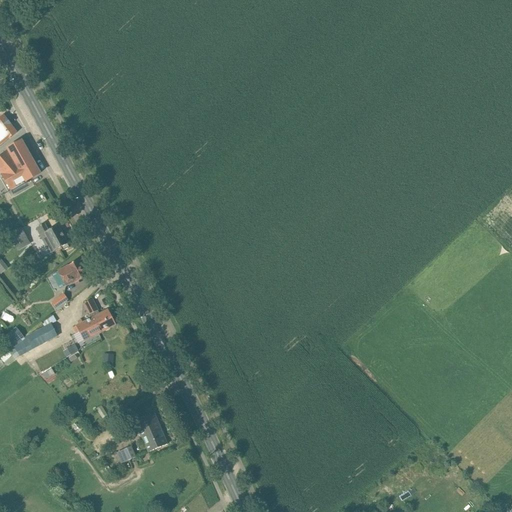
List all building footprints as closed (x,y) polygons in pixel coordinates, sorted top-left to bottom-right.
[(4,114),(0,117),(0,146),(17,133),(4,114)] [(41,174),(22,141),(7,149),(8,150),(0,156),(0,173),(1,174),(2,174),(11,191),(41,174)] [(45,223),(36,228),(50,253),(54,251),(61,248),(63,251),(70,248),(68,244),(69,243),(59,225),(49,231),(45,223)] [(0,271),(2,273),(9,268),(2,260),(0,261),(0,271)] [(77,282),(86,277),(77,261),(69,265),(68,265),(58,271),(66,287),(73,283),(74,284),(77,282)] [(68,300),(64,294),(52,302),(56,309),(68,300)] [(92,300),(84,304),(91,318),(99,334),(116,325),(108,310),(100,314),(92,300)] [(24,340),(15,348),(21,356),(57,336),(51,324),(56,321),(54,317),(51,318),(43,323),(45,327),(27,336),(28,337),(26,339),(24,340)] [(84,342),(99,334),(91,318),(76,326),(73,328),(77,336),(80,334),(84,342)] [(18,329),(6,338),(14,348),(24,340),(26,339),(18,329)] [(74,346),(64,351),(67,357),(74,354),(77,352),(74,346)] [(104,354),(104,364),(113,364),(113,354),(104,354)] [(135,421),(136,424),(117,433),(121,442),(141,434),(148,453),(168,445),(155,413),(135,421)] [(131,446),(123,450),(117,452),(122,464),(128,461),(136,458),(131,446)]
